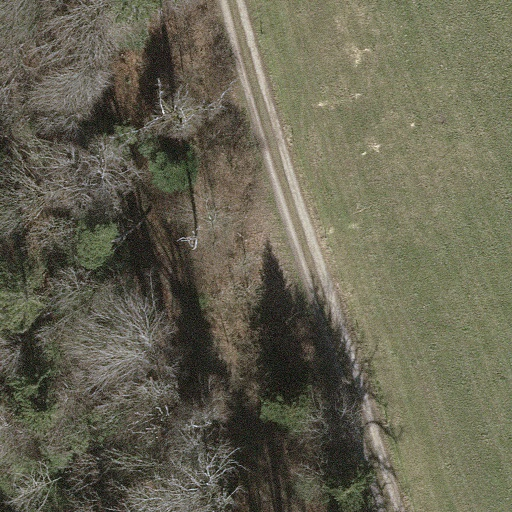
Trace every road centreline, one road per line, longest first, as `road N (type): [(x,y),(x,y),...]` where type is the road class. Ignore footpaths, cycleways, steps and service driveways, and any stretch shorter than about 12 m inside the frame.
road 1 (track): [(387,511),(214,0)]
road 2 (track): [(269,511),(170,266),(0,68)]
